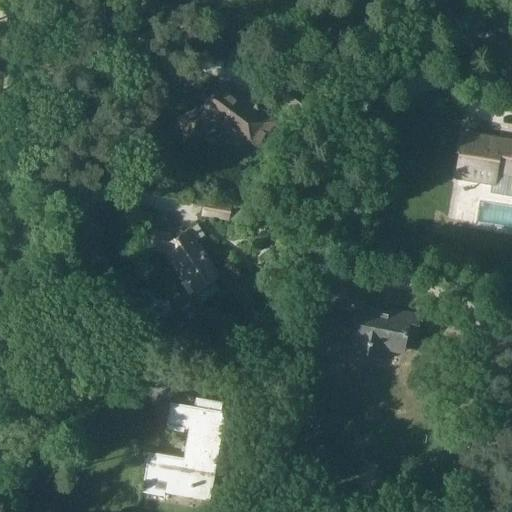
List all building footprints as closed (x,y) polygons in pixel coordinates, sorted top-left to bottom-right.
[(321,23),(316,51),(336,55),(340,28),(321,23)] [(202,110),(178,120),(186,139),(225,123),(257,147),(275,123),(222,83),(202,110)] [(286,86),(277,97),(291,108),(300,97),(286,86)] [(511,137),(462,130),(454,182),(492,189),(491,194),(511,197),(511,137)] [(203,216),(229,221),(229,220),(241,222),(243,209),(205,202),(203,216)] [(178,269),(194,295),(219,280),(196,245),(204,240),(196,228),(174,242),(170,236),(150,232),(146,251),(165,255),(175,271),(178,269)] [(328,281),(323,307),(355,313),(349,342),(352,343),(350,354),(367,357),(383,360),(385,350),(403,353),(406,336),(416,338),(420,316),(390,310),(389,315),(363,309),(367,289),(328,281)] [(276,362),(276,361),(278,354),(278,352),(280,352),(280,350),(282,350),(283,349),(284,346),(284,344),(283,343),(281,342),(280,342),(280,340),(260,336),(255,358),(276,362)] [(184,460),(149,454),(143,490),(210,502),(222,435),(224,436),(233,418),(225,414),(221,413),(222,404),(196,400),(194,408),(171,404),(167,427),(189,431),(184,460)]
